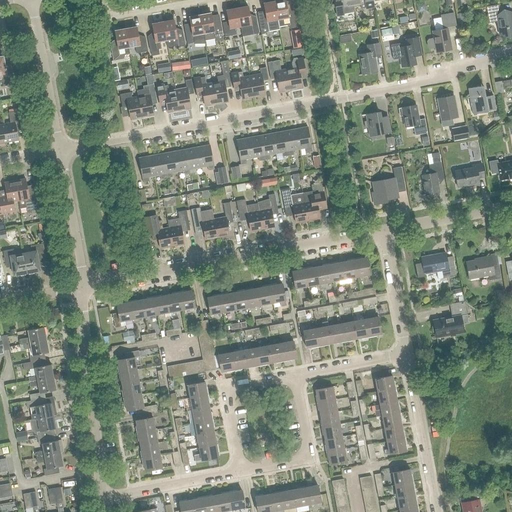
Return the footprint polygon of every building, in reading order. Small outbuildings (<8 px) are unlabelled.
[(294,10),(287,11),(285,0),(282,0),(274,2),(279,26),(287,25),(289,29),(297,27),(294,10)] [(338,0),(334,1),(336,16),(354,12),(353,6),(352,0),(338,0)] [(352,0),(353,6),(360,4),(361,9),(374,7),(372,0),(352,0)] [(265,15),(258,16),(261,35),(263,35),(268,32),(280,30),(279,26),(274,2),(263,4),(265,15)] [(502,4),(486,7),(489,23),(490,23),(489,22),(497,20),(499,32),(499,35),(503,36),(511,34),(511,12),(510,12),(502,13),(501,5),(502,4)] [(250,18),(248,6),(237,8),(240,27),(242,37),(259,34),(256,17),(250,18)] [(226,10),(228,22),(222,23),(225,37),(236,35),(235,28),(240,27),(237,8),(226,10)] [(220,23),(213,25),(211,13),(200,15),(203,34),(205,41),(215,39),(215,42),(223,40),(220,23)] [(432,31),(434,39),(428,40),(427,42),(428,47),(430,49),(435,48),(436,53),(451,50),(447,29),(446,27),(456,26),(453,13),(441,16),(443,29),(432,31)] [(203,34),(200,15),(189,17),(191,29),(185,30),(187,44),(194,43),(194,45),(194,44),(205,44),(205,41),(203,34)] [(165,22),(163,22),(166,41),(167,48),(178,46),(178,47),(185,46),(182,30),(176,32),(174,20),(172,21),(171,19),(165,20),(165,22)] [(150,51),(151,51),(152,56),(159,55),(158,50),(161,49),(160,42),(166,41),(163,22),(152,24),(154,36),(147,37),(150,51)] [(145,37),(138,38),(136,27),(125,29),(129,48),(135,46),(136,54),(148,52),(145,37)] [(115,31),(117,42),(110,43),(113,61),(114,61),(114,60),(119,56),(130,54),(129,48),(125,29),(115,31)] [(399,44),(390,45),(393,60),(400,59),(401,67),(416,65),(414,56),(421,55),(418,37),(405,40),(407,46),(400,48),(399,44)] [(291,41),(293,49),(302,48),(303,47),(301,39),(300,39),(291,41)] [(381,55),(379,43),(367,46),(369,53),(359,55),(362,75),(377,72),(374,56),(381,55)] [(0,76),(1,77),(3,87),(14,84),(11,68),(5,69),(3,57),(0,57),(0,76)] [(292,69),(287,70),(291,90),(302,88),(300,79),(306,78),(303,59),(297,60),(297,58),(293,59),(291,63),(292,69)] [(191,61),(192,68),(199,66),(198,59),(191,61)] [(279,92),(291,90),(287,70),(281,71),(279,60),(267,63),(271,80),(276,78),(279,92)] [(161,64),(162,72),(170,71),(169,63),(161,64)] [(218,82),(212,84),(216,104),(228,102),(225,88),(231,87),(228,72),(229,72),(229,68),(222,69),(223,76),(217,77),(218,82)] [(250,77),(253,97),(265,95),(262,81),(268,80),(266,68),(260,69),(261,75),(250,77)] [(231,74),(233,86),(234,91),(240,90),(242,99),(253,97),(250,77),(243,78),(242,72),(231,74)] [(205,77),(200,78),(194,79),(197,97),(203,96),(205,106),(216,104),(212,84),(206,85),(205,77)] [(190,109),(190,104),(188,95),(194,94),(191,80),(185,81),(186,89),(175,91),(179,111),(190,109)] [(502,81),(494,83),(496,94),(504,93),(502,85),(503,85),(503,87),(510,86),(509,80),(502,81),(503,83),(502,83),(502,81)] [(137,92),(138,97),(139,104),(142,118),(153,116),(151,102),(157,101),(154,84),(143,86),(144,91),(137,92)] [(168,86),(163,87),(162,85),(156,86),(159,100),(165,99),(167,113),(179,111),(175,91),(169,92),(168,86)] [(483,86),(480,86),(468,89),(470,97),(467,98),(469,107),(471,107),(473,115),(488,112),(488,111),(496,110),(493,95),(485,97),(483,86)] [(128,106),(130,120),(142,118),(139,104),(138,97),(132,99),(131,93),(120,95),(122,107),(128,106)] [(457,117),(455,104),(453,96),(437,99),(441,120),(457,117)] [(400,117),(404,116),(406,127),(413,126),(415,136),(427,133),(424,119),(418,120),(415,106),(398,109),(400,117)] [(10,123),(4,124),(8,143),(19,141),(16,128),(23,127),(20,111),(9,113),(10,123)] [(370,136),(390,132),(388,121),(381,122),(379,112),(362,115),(362,116),(366,115),(367,121),(364,122),(365,128),(368,127),(370,136)] [(466,126),(452,129),(454,141),(468,138),(466,126)] [(307,127),(295,129),(299,149),(305,148),(306,153),(312,151),(307,127)] [(295,129),(284,131),(288,156),(294,155),(293,151),(299,149),(295,129)] [(284,131),(272,134),(275,154),(281,153),(282,157),(288,156),(284,131)] [(272,134),(260,136),(264,160),(270,159),(270,155),(275,154),(272,134)] [(259,161),(264,160),(260,136),(248,138),(252,158),(258,157),(259,161)] [(429,145),(428,136),(421,138),(423,146),(429,145)] [(246,159),(252,158),(248,138),(236,140),(241,165),(247,163),(246,159)] [(198,147),(201,168),(207,166),(208,171),(214,169),(210,145),(198,147)] [(198,147),(186,150),(190,174),(196,173),(195,169),(201,168),(198,147)] [(186,150),(174,152),(178,172),(184,171),(184,175),(190,174),(186,150)] [(174,152),(162,154),(167,178),(172,177),(172,173),(178,172),(174,152)] [(439,152),(431,154),(433,162),(440,161),(439,152)] [(161,179),(167,178),(162,154),(150,156),(154,176),(160,175),(161,179)] [(148,177),(154,176),(150,156),(138,158),(143,183),(149,182),(148,177)] [(313,157),(315,169),(321,167),(318,156),(313,157)] [(498,172),(500,180),(508,179),(508,180),(511,178),(511,160),(497,163),(497,161),(489,162),(491,174),(498,172)] [(430,174),(422,175),(425,195),(439,192),(436,177),(443,175),(441,163),(429,165),(430,174)] [(457,187),(470,185),(470,187),(479,185),(478,178),(484,177),(482,164),(471,166),(472,168),(454,172),(455,177),(454,180),(456,182),(457,187)] [(239,166),(231,168),(233,180),(241,178),(239,166)] [(225,167),(218,168),(221,184),(228,183),(225,167)] [(393,197),(397,196),(398,198),(397,193),(405,191),(401,167),(393,168),(394,178),(372,182),(374,192),(372,193),(374,205),(390,202),(389,199),(394,199),(393,197)] [(268,179),(269,186),(277,184),(276,178),(268,179)] [(15,181),(18,201),(20,209),(26,208),(26,212),(39,209),(35,190),(28,191),(25,179),(15,181)] [(18,201),(15,181),(4,183),(7,197),(0,197),(0,202),(2,214),(14,212),(13,202),(18,201)] [(236,185),(238,191),(246,189),(245,183),(236,185)] [(316,202),(322,201),(325,200),(323,192),(321,183),(311,185),(313,193),(303,195),(308,221),(319,219),(316,202)] [(296,223),(308,221),(303,195),(291,197),(289,189),(281,190),(284,208),(292,206),(296,223)] [(199,193),(187,195),(188,201),(200,199),(199,193)] [(259,211),(262,230),(274,227),(271,210),(277,209),(274,194),(268,195),(269,201),(257,203),(258,204),(259,211)] [(250,232),(262,230),(259,211),(258,204),(246,206),(245,200),(238,201),(236,201),(239,216),(241,216),(247,215),(250,232)] [(225,217),(214,219),(217,238),(229,236),(226,219),(232,218),(229,202),(223,204),(225,217)] [(152,210),(151,203),(141,205),(142,211),(152,210)] [(193,209),(191,210),(194,225),(196,224),(202,223),(205,240),(217,238),(214,219),(212,210),(200,212),(199,208),(193,209)] [(167,220),(168,228),(172,246),(184,244),(181,227),(189,226),(186,210),(178,212),(179,218),(167,220)] [(168,228),(163,229),(161,220),(155,221),(155,216),(151,217),(143,218),(147,235),(151,235),(152,241),(158,239),(160,248),(172,246),(168,228)] [(23,254),(27,273),(40,271),(38,260),(46,258),(43,244),(30,246),(31,252),(23,254)] [(27,273),(23,254),(15,255),(13,249),(3,251),(6,266),(12,265),(14,276),(27,273)] [(422,263),(415,264),(417,278),(426,277),(425,274),(425,273),(436,271),(438,279),(443,278),(449,277),(456,276),(453,257),(446,258),(445,253),(422,258),(422,257),(421,258),(422,263)] [(479,260),(466,262),(469,279),(488,275),(489,280),(501,278),(498,264),(492,265),(490,257),(479,259),(479,260)] [(367,258),(354,260),(357,277),(370,274),(367,258)] [(351,278),(357,277),(354,260),(342,262),(346,283),(352,282),(351,278)] [(342,262),(330,265),(333,281),(340,280),(340,284),(346,283),(342,262)] [(333,281),(330,265),(317,267),(320,284),(321,289),(326,288),(325,283),(333,281)] [(308,286),(320,284),(317,267),(305,269),(308,286)] [(308,286),(305,269),(292,272),(295,288),(308,286)] [(272,303),(280,302),(281,307),(286,306),(285,301),(282,284),(269,286),(272,303)] [(260,305),(272,303),(269,286),(257,288),(260,305)] [(257,288),(245,291),(248,308),(260,305),(257,288)] [(364,290),(365,296),(375,294),(374,288),(364,290)] [(462,297),(461,289),(454,290),(455,298),(462,297)] [(192,290),(179,293),(182,310),(189,309),(190,312),(195,311),(192,290)] [(365,296),(364,290),(353,292),(354,298),(365,296)] [(506,300),(503,290),(496,291),(498,301),(506,300)] [(245,291),(232,293),(235,310),(248,308),(245,291)] [(175,311),(182,310),(179,293),(166,295),(170,312),(171,318),(176,316),(175,311)] [(232,293),(220,295),(223,312),(235,310),(232,293)] [(166,295),(154,297),(157,314),(164,313),(164,317),(170,316),(169,312),(170,312),(166,295)] [(223,312),(220,295),(207,298),(210,314),(223,312)] [(151,316),(157,314),(154,297),(142,300),(145,317),(146,321),(151,320),(151,316)] [(377,303),(376,297),(362,300),(363,306),(377,303)] [(132,319),(145,317),(142,300),(129,302),(132,319)] [(120,322),(132,319),(129,302),(116,305),(118,313),(112,314),(115,327),(121,326),(120,322)] [(466,304),(465,302),(450,304),(452,317),(433,321),(436,337),(464,333),(462,325),(469,324),(466,304)] [(378,317),(366,319),(369,336),(382,334),(378,317)] [(357,339),(369,336),(366,319),(353,322),(357,339)] [(178,320),(172,321),(173,330),(174,335),(181,334),(180,328),(178,320)] [(204,335),(210,334),(208,320),(202,321),(204,335)] [(202,321),(196,322),(199,336),(204,335),(202,321)] [(329,326),(328,326),(327,321),(322,323),(323,327),(316,328),(319,345),(332,343),(329,326)] [(344,341),(357,339),(353,322),(341,324),(344,341)] [(332,343),(344,341),(341,324),(329,326),(332,343)] [(24,345),(47,340),(45,328),(28,331),(29,338),(19,339),(20,345),(24,345)] [(319,345),(316,328),(304,331),(307,348),(319,345)] [(133,332),(125,333),(127,341),(134,340),(133,332)] [(200,342),(211,340),(210,334),(204,335),(199,336),(200,342)] [(6,335),(0,336),(4,351),(9,350),(6,335)] [(47,340),(24,345),(25,350),(31,349),(32,356),(29,357),(30,363),(45,360),(44,354),(49,353),(47,340)] [(211,340),(200,342),(201,348),(212,346),(211,340)] [(293,341),(281,344),(284,361),(296,358),(293,341)] [(281,344),(268,346),(271,363),(284,361),(281,344)] [(212,346),(201,348),(202,354),(214,352),(212,346)] [(268,346),(256,348),(259,365),(271,363),(268,346)] [(246,367),(259,365),(256,348),(243,350),(246,367)] [(234,369),(246,367),(243,350),(231,352),(234,369)] [(126,359),(118,361),(120,373),(138,370),(135,358),(140,357),(138,351),(125,354),(126,359)] [(214,352),(202,354),(203,360),(209,359),(215,358),(214,352)] [(221,372),(234,369),(231,352),(218,355),(221,372)] [(215,358),(209,359),(211,371),(217,370),(215,358)] [(28,378),(29,382),(54,378),(51,365),(46,366),(45,360),(30,363),(23,364),(24,370),(35,368),(36,376),(34,376),(34,377),(28,378)] [(205,372),(203,360),(197,361),(199,373),(205,372)] [(191,362),(193,374),(199,373),(197,361),(191,362)] [(187,375),(193,374),(191,362),(185,363),(187,375)] [(187,375),(185,363),(179,364),(181,376),(187,375)] [(175,377),(181,376),(179,364),(173,365),(175,377)] [(175,377),(173,365),(167,366),(169,378),(175,377)] [(138,370),(120,373),(123,386),(140,382),(138,372),(138,370)] [(377,386),(378,392),(395,389),(392,376),(372,380),(373,386),(377,386)] [(54,378),(37,381),(29,382),(30,387),(38,386),(39,393),(30,395),(31,401),(46,398),(44,392),(56,390),(54,378)] [(355,382),(358,395),(363,394),(361,381),(355,382)] [(140,382),(123,386),(125,398),(142,395),(140,386),(140,382)] [(189,390),(190,398),(207,395),(205,382),(188,385),(189,390)] [(353,382),(347,383),(349,397),(355,396),(353,382)] [(316,390),(318,403),(335,400),(333,387),(316,390)] [(378,392),(380,404),(397,401),(395,389),(378,392)] [(142,395),(125,398),(127,410),(142,408),(143,414),(158,411),(156,405),(144,407),(143,399),(142,395)] [(190,398),(193,410),(210,407),(207,395),(190,398)] [(32,421),(36,420),(54,416),(51,403),(47,404),(46,398),(31,401),(26,402),(27,407),(30,407),(32,419),(30,419),(30,420),(31,420),(32,421)] [(335,400),(318,403),(321,415),(338,412),(335,400)] [(397,401),(380,404),(374,406),(375,411),(381,409),(383,417),(400,413),(397,401)] [(193,410),(195,422),(212,419),(210,407),(193,410)] [(144,419),(136,421),(139,434),(156,430),(155,426),(153,418),(159,417),(158,411),(143,414),(144,419)] [(338,412),(321,415),(323,428),(340,425),(338,412)] [(400,413),(383,417),(385,429),(402,426),(400,413)] [(37,433),(38,438),(52,435),(51,430),(56,429),(54,416),(36,420),(32,421),(33,429),(37,431),(37,432),(35,432),(35,433),(37,433)] [(214,432),(212,419),(195,422),(197,435),(214,432)] [(325,440),(342,437),(340,425),(323,428),(325,440)] [(402,426),(385,429),(381,430),(382,434),(386,433),(387,441),(404,438),(402,426)] [(156,430),(139,434),(141,446),(158,443),(157,440),(156,430)] [(217,444),(214,432),(197,435),(198,440),(200,447),(217,444)] [(22,433),(16,434),(17,442),(24,441),(22,433)] [(35,452),(36,458),(60,454),(59,448),(63,448),(61,440),(56,441),(55,435),(52,435),(38,438),(39,443),(42,443),(43,450),(35,452)] [(328,453),(345,449),(342,437),(325,440),(328,453)] [(389,448),(384,449),(385,455),(407,451),(404,438),(387,441),(389,448)] [(158,443),(141,446),(143,458),(160,455),(160,454),(158,443)] [(219,456),(217,444),(200,447),(202,460),(219,456)] [(373,444),(367,445),(370,459),(376,458),(373,444)] [(361,461),(367,459),(365,445),(359,447),(361,461)] [(345,449),(328,453),(330,465),(347,462),(345,449)] [(43,469),(44,476),(59,473),(58,467),(63,466),(60,454),(36,458),(37,463),(44,462),(46,469),(43,469)] [(160,455),(143,458),(146,471),(163,468),(160,455)] [(393,472),(396,485),(412,482),(410,469),(393,472)] [(377,489),(383,487),(380,474),(374,475),(377,489)] [(412,482),(396,485),(398,498),(415,494),(412,482)] [(0,492),(12,490),(11,484),(0,485),(0,492)] [(335,493),(346,491),(345,485),(334,487),(335,493)] [(317,486),(305,488),(308,505),(320,503),(317,486)] [(60,487),(54,488),(57,503),(63,502),(60,487)] [(57,503),(54,488),(48,490),(51,505),(57,503)] [(296,507),(308,505),(305,488),(293,491),(296,507)] [(0,498),(13,496),(12,490),(0,492),(0,498)] [(242,491),(229,493),(232,511),(245,508),(242,491)] [(283,509),(296,507),(293,491),(280,493),(283,509)] [(346,491),(335,493),(336,499),(347,497),(346,491)] [(29,493),(32,508),(38,507),(35,492),(29,493)] [(471,501),(463,503),(465,511),(482,511),(480,500),(486,499),(485,492),(470,495),(471,501)] [(32,508),(29,493),(23,494),(26,509),(32,508)] [(229,493),(217,495),(219,511),(224,511),(232,511),(229,493)] [(280,493),(268,495),(271,511),(283,511),(283,509),(280,493)] [(415,494),(398,498),(400,510),(417,507),(415,494)] [(219,511),(217,495),(204,498),(206,511),(219,511)] [(258,511),(270,511),(271,511),(268,495),(255,497),(258,511)] [(347,497),(336,499),(337,505),(348,503),(347,497)] [(206,511),(204,498),(192,500),(194,511),(206,511)] [(194,511),(192,500),(179,502),(181,511),(175,511),(194,511)] [(348,503),(337,505),(338,511),(350,509),(348,503)]
